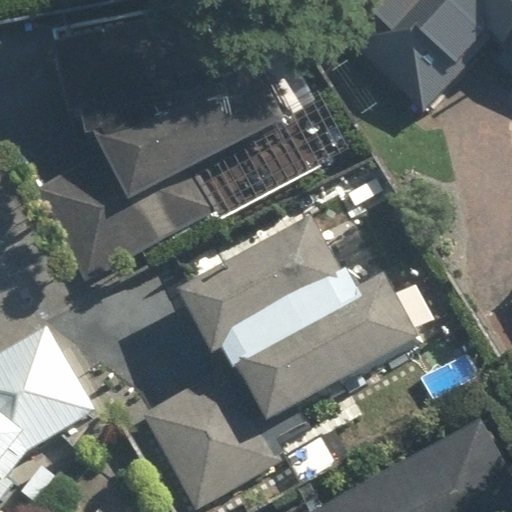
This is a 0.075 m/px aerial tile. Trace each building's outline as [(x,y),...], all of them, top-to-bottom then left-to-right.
[(511,0),(407,0),(386,23),(460,95),(497,57),(511,71),(511,0)] [(212,21),(78,39),(93,120),(103,115),(122,151),(53,185),(98,277),(292,180),(212,21)] [(251,379),(262,372),(295,430),(425,358),(385,284),(370,292),(328,217),(200,288),(251,379)] [(0,509),(51,448),(114,411),(63,327),(0,364),(0,509)] [(227,373),(149,419),(203,510),(281,464),(227,373)] [(511,511),(511,432),(507,423),(346,511),(511,511)]
